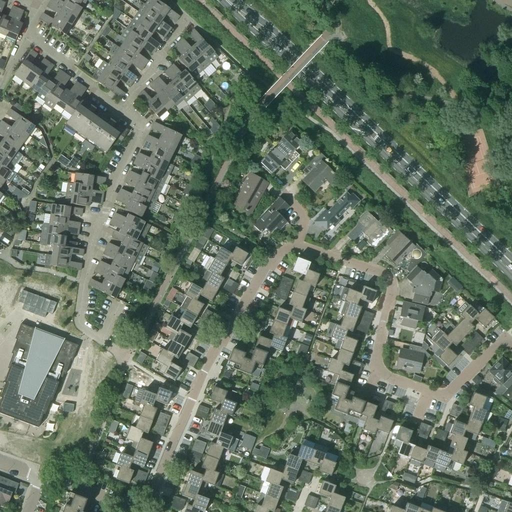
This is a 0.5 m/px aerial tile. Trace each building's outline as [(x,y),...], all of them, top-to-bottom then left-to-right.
[(81,10),(65,0),(63,3),(58,0),(50,0),(50,2),(76,18),(81,10)] [(91,3),(84,0),(65,0),(81,10),(86,1),(90,4),(91,3)] [(179,17),(167,8),(155,0),(148,0),(144,5),(163,18),(165,15),(175,22),(179,17)] [(76,18),(50,2),(47,7),(57,14),(55,17),(70,26),(76,18)] [(163,18),(144,5),(143,4),(137,13),(167,34),(171,29),(161,22),(163,18)] [(0,34),(5,37),(18,9),(12,7),(7,18),(4,16),(0,24),(0,34)] [(15,41),(22,24),(18,23),(23,11),(18,9),(5,37),(15,41)] [(167,34),(137,13),(132,21),(152,35),(154,32),(164,39),(167,34)] [(70,26),(55,17),(53,20),(42,14),(39,20),(65,35),(70,26)] [(152,35),(132,21),(126,29),(131,32),(156,50),(159,45),(149,38),(152,35)] [(156,50),(131,32),(126,29),(120,37),(125,41),(125,40),(140,51),(142,48),(152,55),(156,50)] [(218,57),(204,42),(193,30),(189,34),(197,43),(194,46),(210,64),(218,57)] [(210,64),(194,46),(191,48),(183,39),(178,43),(202,71),(210,64)] [(125,40),(125,41),(119,49),(144,66),(148,61),(138,54),(140,51),(125,40)] [(202,71),(178,43),(173,47),(182,56),(178,59),(179,60),(194,78),(202,71)] [(144,66),(119,49),(114,45),(109,53),(114,57),(128,67),(131,64),(141,71),(144,66)] [(23,82),(33,67),(30,65),(37,55),(31,51),(14,76),(23,82)] [(128,67),(114,57),(108,65),(133,83),(136,78),(126,71),(128,67)] [(31,88),(48,63),(43,59),(36,69),(33,67),(23,82),(31,88)] [(133,83),(108,65),(103,61),(97,70),(102,73),(117,84),(119,81),(129,88),(133,83)] [(39,93),(49,78),(46,76),(53,66),(48,63),(31,88),(39,93)] [(200,89),(185,71),(181,74),(173,65),(169,69),(193,96),(200,89)] [(193,96),(169,69),(164,73),(172,82),(169,85),(181,98),(185,103),(193,96)] [(47,99),(65,74),(60,71),(53,81),(49,78),(39,93),(47,99)] [(115,87),(117,84),(102,73),(96,82),(121,99),(125,94),(115,87)] [(55,105),(66,90),(63,88),(70,78),(65,74),(47,99),(44,104),(52,110),(55,105)] [(181,98),(169,85),(166,87),(158,78),(154,82),(174,105),(179,111),(186,105),(185,103),(181,98)] [(63,111),(81,86),(76,82),(69,92),(66,90),(55,105),(63,111)] [(174,105),(154,82),(149,86),(157,95),(154,98),(166,111),(174,105)] [(71,116),(76,109),(82,102),(79,99),(86,89),(81,86),(63,111),(71,116)] [(166,111),(154,98),(151,100),(143,91),(138,96),(158,118),(166,111)] [(91,115),(95,110),(90,106),(91,105),(83,100),(82,102),(76,109),(87,117),(96,124),(104,114),(98,110),(94,117),(91,115)] [(34,127),(10,109),(6,115),(15,122),(13,125),(28,136),(34,127)] [(76,132),(87,117),(76,109),(71,116),(66,124),(76,132)] [(115,124),(110,120),(111,119),(104,114),(96,124),(106,131),(116,138),(123,128),(118,124),(113,131),(111,129),(115,124)] [(86,139),(96,124),(87,117),(76,132),(86,139)] [(28,136),(13,125),(11,128),(1,121),(0,122),(0,127),(22,144),(28,136)] [(176,146),(181,136),(154,123),(151,129),(162,134),(160,138),(176,146)] [(95,145),(106,131),(96,124),(86,139),(95,145)] [(22,144),(0,127),(0,135),(4,138),(2,141),(16,152),(22,144)] [(121,142),(128,131),(123,128),(116,138),(121,142)] [(106,153),(116,138),(106,131),(95,145),(106,153)] [(292,153),(302,142),(290,131),(278,144),(279,145),(276,148),(291,163),(296,157),(292,153)] [(176,146),(160,138),(158,141),(147,136),(144,141),(172,155),(176,146)] [(16,152),(2,141),(0,143),(0,152),(16,164),(21,156),(16,152)] [(172,155),(144,141),(142,147),(153,152),(151,155),(168,164),(172,155)] [(291,163),(276,148),(272,152),(271,151),(259,164),(270,175),(281,164),(286,169),(291,163)] [(16,164),(0,152),(0,164),(5,168),(10,171),(16,164)] [(337,177),(322,163),(326,159),(319,153),(308,164),(313,169),(302,181),(314,192),(325,180),(330,185),(337,177)] [(173,166),(168,164),(151,155),(149,159),(138,154),(136,159),(169,175),(173,166)] [(169,175),(136,159),(133,165),(144,170),(142,173),(163,184),(168,175),(168,176),(169,175)] [(11,172),(10,171),(5,168),(0,164),(0,177),(5,181),(11,172)] [(163,184),(142,173),(140,177),(129,171),(127,177),(154,190),(160,194),(165,185),(163,184)] [(104,185),(105,178),(75,174),(73,184),(91,187),(92,183),(104,185)] [(251,212),(267,184),(249,174),(244,183),(246,184),(235,203),(246,209),(245,211),(247,212),(248,210),(251,212)] [(150,199),(154,190),(127,177),(124,182),(135,188),(133,191),(150,199)] [(91,187),(73,184),(67,183),(66,193),(102,199),(103,193),(91,191),(91,187)] [(155,202),(150,199),(133,191),(132,195),(121,189),(118,195),(145,208),(146,208),(151,211),(155,202)] [(101,205),(102,199),(66,193),(64,204),(88,207),(89,203),(101,205)] [(337,219),(349,206),(352,209),(359,201),(355,197),(352,199),(346,193),(325,215),(322,213),(313,222),(319,228),(322,226),(326,230),(333,224),(335,226),(340,221),(337,219)] [(141,218),(145,208),(118,195),(115,200),(126,206),(124,210),(141,218)] [(287,222),(281,217),(289,208),(279,198),(252,226),(261,234),(265,229),(270,233),(276,227),(279,230),(287,222)] [(81,216),(82,209),(52,205),(50,216),(68,218),(69,214),(81,216)] [(149,226),(128,215),(126,219),(115,213),(112,219),(145,235),(149,226)] [(390,232),(379,221),(377,224),(372,219),(372,218),(366,213),(358,221),(361,223),(347,237),(352,242),(362,232),(370,239),(367,242),(374,249),(390,232)] [(80,224),(68,222),(68,218),(50,216),(49,225),(79,230),(80,224)] [(145,235),(112,219),(109,224),(120,230),(119,233),(135,241),(141,244),(145,235)] [(79,230),(49,225),(43,224),(41,234),(65,238),(66,234),(78,236),(79,230)] [(148,247),(141,244),(135,241),(119,233),(114,231),(112,237),(122,242),(121,245),(143,257),(148,247)] [(413,248),(403,238),(404,238),(398,232),(389,240),(395,246),(386,255),(397,265),(401,260),(402,261),(404,259),(403,258),(413,248)] [(0,237),(0,240),(6,245),(11,238),(3,233),(0,237)] [(65,238),(41,234),(40,245),(53,247),(53,246),(76,250),(76,249),(77,243),(65,242),(65,238)] [(143,257),(121,245),(119,249),(108,244),(105,249),(133,263),(133,262),(139,265),(143,257)] [(408,273),(426,255),(415,244),(415,245),(416,246),(411,259),(409,262),(406,271),(407,271),(408,273)] [(240,267),(247,255),(231,245),(227,252),(232,255),(229,260),(240,267)] [(82,257),(83,250),(76,249),(76,250),(53,246),(53,247),(52,256),(70,259),(70,255),(82,257)] [(226,266),(229,260),(232,255),(227,252),(220,248),(214,259),(210,256),(209,257),(226,266)] [(128,271),(133,263),(105,249),(103,255),(114,260),(112,263),(128,271)] [(81,264),(69,262),(70,259),(52,256),(46,255),(44,265),(80,271),(81,264)] [(220,277),(226,266),(209,257),(203,268),(211,273),(212,273),(219,277),(220,277)] [(311,272),(314,265),(297,258),(292,271),(304,276),(306,270),(311,272)] [(124,281),(128,271),(112,263),(110,267),(99,262),(97,267),(124,281)] [(120,289),(124,281),(97,267),(94,273),(105,278),(103,281),(120,289)] [(438,293),(440,282),(441,282),(442,280),(440,278),(439,278),(431,270),(426,276),(416,267),(405,279),(415,288),(412,302),(427,305),(430,291),(438,293)] [(319,275),(311,272),(306,270),(304,276),(302,282),(302,283),(310,286),(314,288),(319,275)] [(217,290),(224,279),(220,277),(219,277),(212,273),(211,273),(206,283),(217,290)] [(115,299),(120,289),(103,281),(101,285),(91,279),(88,285),(115,299)] [(305,298),(310,286),(302,283),(302,282),(297,280),(293,293),(305,298)] [(217,290),(206,283),(201,281),(197,288),(202,290),(199,295),(211,302),(217,290)] [(196,302),(196,301),(199,295),(202,290),(197,288),(190,284),(184,295),(191,299),(196,302)] [(371,304),(376,292),(359,285),(356,292),(361,294),(359,300),(371,304)] [(356,306),(359,300),(361,294),(356,292),(343,287),(338,300),(348,304),(348,303),(356,306)] [(301,309),(305,298),(293,293),(288,305),(292,307),(293,306),(301,309)] [(185,310),(196,317),(203,305),(196,301),(196,302),(191,299),(185,310)] [(356,320),(361,308),(356,306),(348,303),(348,304),(343,315),(356,320)] [(421,322),(424,307),(414,305),(412,311),(401,308),(399,317),(402,318),(400,326),(415,330),(417,321),(421,322)] [(301,323),(306,310),(301,309),(293,306),(292,307),(290,313),(288,318),(293,320),(301,323)] [(469,325),(470,325),(474,320),(479,315),(475,312),(469,306),(459,316),(463,319),(469,325)] [(493,319),(480,306),(475,312),(479,315),(474,320),(484,329),(493,319)] [(288,318),(290,313),(278,308),(273,321),(286,326),(290,328),(293,320),(288,318)] [(190,329),(196,317),(185,310),(178,321),(183,324),(190,329)] [(352,332),(356,320),(343,315),(339,327),(347,330),(347,331),(352,332)] [(179,330),(183,324),(178,321),(171,317),(165,329),(172,333),(176,335),(179,330)] [(473,328),(470,325),(469,325),(463,319),(454,328),(464,337),(473,328)] [(282,338),(282,337),(286,326),(273,321),(269,333),(273,335),(273,334),(282,338)] [(345,337),(347,331),(347,330),(339,327),(330,323),(325,336),(338,341),(338,340),(343,342),(344,337),(345,337)] [(0,397),(1,398),(0,401),(0,413),(13,419),(13,421),(16,422),(17,420),(38,428),(43,414),(44,415),(50,401),(51,401),(57,387),(58,388),(63,374),(65,374),(70,360),(72,361),(77,346),(20,324),(15,339),(16,340),(11,354),(14,355),(3,383),(5,384),(0,396),(0,397)] [(464,337),(454,328),(446,336),(446,337),(452,343),(452,344),(455,347),(464,337)] [(184,349),(191,337),(179,330),(176,335),(172,333),(168,339),(172,342),(184,349)] [(452,344),(452,343),(446,337),(446,336),(443,333),(433,343),(439,349),(443,353),(447,348),(452,344)] [(281,352),(286,339),(282,337),(282,338),(273,334),(273,335),(271,341),(269,347),(274,349),(281,352)] [(269,347),(271,341),(259,337),(254,349),(267,354),(271,356),(274,349),(269,347)] [(352,354),(357,342),(345,337),(344,337),(343,342),(338,340),(338,341),(335,348),(339,350),(339,349),(352,354)] [(177,359),(184,349),(172,342),(166,352),(173,357),(177,359)] [(418,373),(421,359),(426,360),(430,356),(421,348),(414,346),(412,352),(401,350),(397,368),(418,373)] [(447,367),(456,357),(447,348),(443,353),(439,349),(434,354),(447,367)] [(167,368),(170,363),(173,357),(166,352),(162,349),(155,361),(159,363),(167,368)] [(260,371),(266,357),(267,354),(254,349),(249,361),(243,358),(245,354),(232,349),(225,366),(250,376),(253,368),(260,371)] [(347,366),(352,354),(339,349),(339,350),(335,361),(343,364),(343,365),(347,366)] [(511,383),(511,367),(509,364),(509,365),(501,358),(487,372),(499,382),(496,386),(496,388),(499,391),(501,391),(504,387),(507,390),(511,383)] [(341,371),(343,365),(343,364),(335,361),(331,359),(326,372),(333,375),(334,374),(338,376),(340,371),(341,371)] [(174,381),(181,369),(170,363),(167,368),(159,363),(155,370),(174,381)] [(317,379),(319,372),(313,370),(311,377),(317,379)] [(353,376),(341,371),(340,371),(338,376),(334,374),(333,375),(331,382),(335,384),(348,389),(353,376)] [(511,383),(507,390),(501,396),(508,403),(511,400),(511,383)] [(357,420),(364,402),(352,398),(350,402),(344,400),(348,389),(335,384),(329,400),(336,403),(333,410),(357,420)] [(166,406),(171,393),(154,386),(151,394),(156,396),(154,401),(166,406)] [(228,401),(231,394),(214,387),(209,400),(221,405),(223,399),(228,401)] [(156,396),(151,394),(144,391),(139,404),(143,405),(152,408),(152,407),(154,401),(156,396)] [(481,410),(486,398),(473,393),(468,406),(473,407),(481,410)] [(231,417),(236,404),(228,401),(223,399),(221,405),(219,411),(218,411),(227,415),(231,417)] [(372,419),(376,407),(364,402),(357,420),(364,422),(366,417),(372,419)] [(73,405),(63,403),(62,412),(72,413),(73,405)] [(152,422),(156,409),(152,407),(152,408),(143,405),(139,417),(152,422)] [(481,423),(486,411),(481,410),(473,407),(469,418),(481,423)] [(223,426),(227,415),(218,411),(219,411),(214,409),(210,421),(223,426)] [(147,434),(152,422),(139,417),(135,428),(134,429),(143,432),(147,434)] [(378,421),(372,419),(366,417),(364,422),(361,430),(374,435),(376,430),(375,430),(378,422),(378,421)] [(388,435),(392,422),(380,417),(378,421),(378,422),(375,430),(376,430),(388,435)] [(477,436),(481,423),(469,418),(466,426),(464,431),(469,433),(477,436)] [(227,428),(223,426),(210,421),(205,434),(217,438),(219,433),(224,435),(227,428)] [(464,431),(466,426),(454,421),(449,434),(453,435),(466,440),(469,433),(464,431)] [(138,444),(140,439),(143,432),(134,429),(135,428),(130,427),(125,439),(133,442),(138,444)] [(407,444),(412,432),(399,427),(392,444),(400,447),(402,442),(407,444)] [(233,453),(238,440),(224,435),(219,433),(217,438),(215,445),(214,445),(223,448),(223,449),(233,453)] [(462,452),(462,451),(466,440),(453,435),(449,447),(453,449),(454,448),(462,452)] [(482,438),(480,444),(494,449),(496,443),(482,438)] [(148,456),(152,443),(140,439),(138,444),(133,442),(130,449),(148,456)] [(409,459),(414,446),(407,444),(402,442),(400,447),(397,455),(409,459)] [(218,460),(223,449),(223,448),(214,445),(215,445),(210,443),(205,455),(218,460)] [(308,463),(313,450),(301,445),(298,453),(296,458),(301,460),(308,463)] [(423,459),(426,451),(425,451),(414,446),(409,459),(421,464),(423,459)] [(434,464),(439,451),(427,446),(425,451),(426,451),(423,459),(434,464)] [(462,466),(467,453),(462,451),(462,452),(454,448),(453,449),(451,455),(449,461),(454,463),(462,466)] [(143,468),(148,456),(130,449),(128,456),(133,458),(131,463),(143,468)] [(297,471),(301,460),(296,458),(298,453),(291,450),(284,467),(297,471)] [(320,467),(323,459),(324,459),(325,455),(313,450),(308,463),(319,467),(320,467)] [(449,461),(451,455),(439,451),(434,464),(435,464),(433,468),(441,472),(443,467),(451,470),(454,463),(449,461)] [(133,458),(128,456),(120,453),(115,466),(120,467),(128,470),(131,463),(133,458)] [(214,472),(218,460),(205,455),(201,468),(205,470),(205,469),(214,472)] [(331,476),(335,464),(324,459),(323,459),(320,467),(319,467),(318,471),(331,476)] [(292,484),(297,471),(284,467),(280,465),(277,472),(282,474),(280,480),(292,484)] [(128,484),(133,471),(128,470),(120,467),(115,479),(128,484)] [(214,486),(218,473),(214,472),(205,469),(205,470),(203,476),(201,481),(206,483),(214,486)] [(282,474),(277,472),(269,469),(265,482),(269,484),(269,483),(278,486),(280,480),(282,474)] [(201,481),(203,476),(191,471),(186,484),(203,490),(206,483),(201,481)] [(6,491),(10,481),(0,476),(0,503),(7,506),(12,493),(6,491)] [(337,495),(340,488),(322,481),(317,494),(329,499),(331,493),(337,495)] [(278,500),(282,488),(278,486),(269,483),(269,484),(265,495),(278,500)] [(201,497),(203,490),(186,484),(181,496),(193,500),(195,495),(201,497)] [(76,511),(77,511),(80,511),(81,511),(87,500),(69,493),(62,511),(76,511)] [(340,510),(344,498),(337,495),(331,493),(329,499),(327,506),(340,510)] [(273,511),(278,500),(265,495),(260,494),(256,505),(260,507),(269,510),(268,511),(271,511),(273,511)] [(201,511),(203,511),(208,500),(201,497),(195,495),(193,500),(191,507),(199,510),(199,511),(201,511)] [(417,511),(419,508),(402,502),(399,509),(404,511),(403,511),(417,511)] [(511,511),(511,504),(507,502),(503,511),(511,511)]
